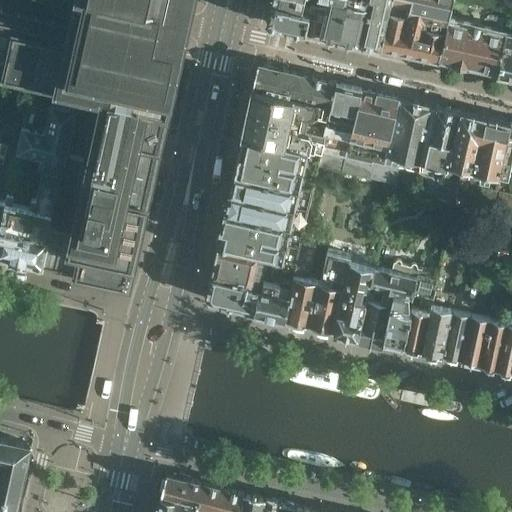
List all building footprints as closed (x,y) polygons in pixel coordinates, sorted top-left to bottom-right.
[(73,0),(69,20),(0,4),(0,75),(30,83),(55,89),(79,94),(81,94),(59,194),(57,194),(53,213),(42,260),(73,266),(72,271),(130,284),(136,260),(150,195),(162,142),(170,107),(173,94),(184,45),(189,24),(192,8),(193,0),(73,0)] [(272,0),(272,3),(269,18),(272,24),(304,30),(320,33),(357,42),(366,0),(272,0)] [(380,47),(390,0),(366,0),(357,42),(380,47)] [(448,17),(451,0),(390,0),(380,47),(418,55),(424,29),(426,20),(447,24),(448,17)] [(438,60),(497,73),(506,31),(510,15),(491,11),(489,19),(483,17),(475,20),(475,23),(448,17),(447,24),(444,33),(438,60)] [(437,64),(438,60),(444,33),(424,29),(418,55),(432,58),(431,63),(437,64)] [(511,76),(511,33),(510,33),(510,32),(506,31),(497,73),(511,76)] [(331,104),(336,81),(258,63),(253,86),(331,104)] [(385,153),(392,121),(370,116),(376,90),(336,81),(331,104),(253,86),(243,133),(322,152),(382,164),(385,153)] [(0,249),(42,260),(53,213),(57,194),(59,194),(81,94),(79,94),(78,98),(72,97),(70,106),(52,102),(55,89),(30,83),(16,148),(41,154),(39,162),(44,164),(37,196),(32,195),(30,204),(11,200),(13,192),(6,190),(4,199),(0,219),(0,249)] [(392,121),(398,96),(376,90),(370,116),(392,121)] [(422,162),(435,104),(398,96),(392,121),(385,153),(422,162)] [(447,167),(448,163),(460,110),(435,104),(422,162),(447,167)] [(498,174),(510,121),(460,110),(448,163),(498,174)] [(511,157),(511,121),(510,121),(498,174),(508,176),(511,158),(511,157)] [(0,198),(0,175),(6,177),(16,133),(0,129),(0,219),(4,199),(0,198)] [(297,261),(301,242),(322,152),(243,133),(238,152),(230,190),(225,209),(220,230),(218,232),(216,238),(218,240),(218,243),(275,256),(297,261)] [(476,199),(477,193),(458,186),(456,196),(456,197),(460,198),(460,196),(472,198),(471,201),(475,202),(476,201),(476,199)] [(496,204),(499,191),(479,186),(477,193),(476,199),(496,204)] [(511,207),(511,193),(499,191),(496,204),(511,207)] [(333,327),(349,259),(350,253),(328,248),(323,271),(324,273),(332,275),(330,281),(307,276),(308,272),(310,270),(316,245),(301,242),(297,261),(290,293),(284,316),(333,327)] [(254,275),(256,263),(272,267),(275,256),(218,243),(211,275),(267,288),(270,278),(254,275)] [(417,275),(420,266),(418,266),(418,265),(418,264),(417,263),(416,262),(415,262),(414,262),(413,262),(412,262),(412,263),(411,264),(403,262),(403,261),(402,260),(402,259),(401,258),(400,258),(399,258),(398,259),(397,259),(396,260),(396,261),(394,260),(392,269),(373,265),(358,332),(374,336),(372,341),(381,343),(393,291),(402,293),(413,296),(417,275)] [(373,265),(373,264),(349,259),(333,327),(358,332),(373,265)] [(451,307),(454,296),(445,293),(450,271),(446,270),(447,261),(441,260),(437,280),(421,347),(441,352),(451,307)] [(283,321),(284,316),(290,293),(267,288),(211,275),(206,293),(210,299),(229,303),(234,304),(233,304),(235,305),(254,309),(279,315),(278,319),(283,321)] [(420,352),(421,347),(437,280),(417,275),(413,296),(410,308),(402,343),(415,346),(414,351),(420,352)] [(461,356),(476,289),(465,287),(460,309),(451,307),(441,352),(461,356)] [(481,361),(491,316),(483,314),(488,292),(476,289),(461,356),(481,361)] [(402,343),(410,308),(400,306),(402,293),(393,291),(382,338),(402,343)] [(497,364),(507,320),(511,298),(511,297),(504,296),(499,318),(491,316),(481,361),(497,364)] [(511,321),(507,320),(497,364),(508,367),(506,372),(511,373),(511,321)] [(382,394),(385,382),(312,366),(310,378),(382,394)] [(511,413),(488,408),(487,409),(485,410),(484,411),(484,413),(483,414),(483,416),(482,418),(483,419),(483,421),(484,422),(484,424),(511,429),(511,413)] [(0,511),(13,511),(14,511),(18,495),(17,495),(18,490),(19,490),(20,484),(19,484),(21,479),(22,474),(21,474),(22,467),(24,467),(25,463),(26,457),(25,457),(26,452),(27,452),(28,446),(29,446),(30,442),(26,441),(0,435),(0,511)] [(198,501),(203,481),(167,472),(162,493),(198,501)] [(214,511),(217,511),(224,486),(203,481),(198,501),(196,508),(214,511)] [(239,511),(245,491),(224,486),(217,511),(239,511)] [(261,511),(265,495),(245,491),(239,511),(261,511)] [(195,511),(196,508),(198,501),(162,493),(157,511),(195,511)] [(277,511),(280,499),(265,495),(261,511),(277,511)] [(292,511),(295,503),(280,499),(277,511),(292,511)] [(318,511),(319,509),(295,503),(292,511),(318,511)]
